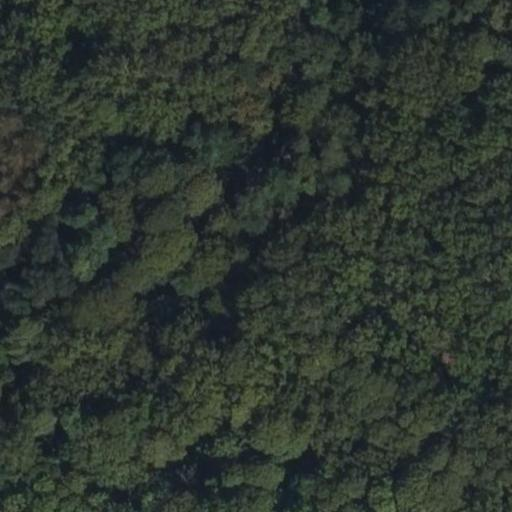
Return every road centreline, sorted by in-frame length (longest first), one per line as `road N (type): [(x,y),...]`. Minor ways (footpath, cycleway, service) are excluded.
road 1 (track): [(511,262),(347,314),(79,441),(0,494)]
road 2 (track): [(0,269),(362,0)]
